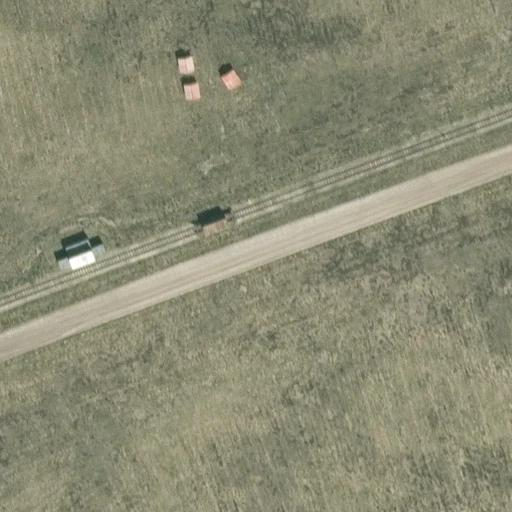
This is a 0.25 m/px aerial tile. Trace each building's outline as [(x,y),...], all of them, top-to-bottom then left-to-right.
[(198,55),(182,56),(183,70),(199,70),(198,55)] [(189,98),(205,96),(203,81),(187,83),(189,98)] [(243,82),(231,92),(241,105),(254,95),(243,82)] [(219,139),(232,134),(226,120),(213,125),(219,139)] [(72,243),(74,252),(96,247),(95,238),(72,243)] [(104,245),(76,253),(79,264),(107,256),(104,245)]
